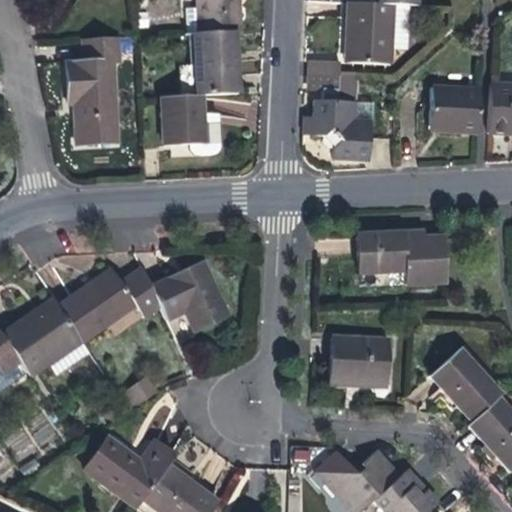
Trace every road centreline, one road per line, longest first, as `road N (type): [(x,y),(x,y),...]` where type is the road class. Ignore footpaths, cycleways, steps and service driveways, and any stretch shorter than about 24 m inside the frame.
road 1 (residential): [(239,396),(283,419),(420,429),(496,511)]
road 2 (residential): [(44,205),(281,192)]
road 3 (residential): [(281,192),(511,180)]
road 4 (residential): [(239,396),(265,347),(281,192)]
road 5 (residential): [(0,0),(44,205)]
road 6 (residential): [(281,192),(286,0)]
